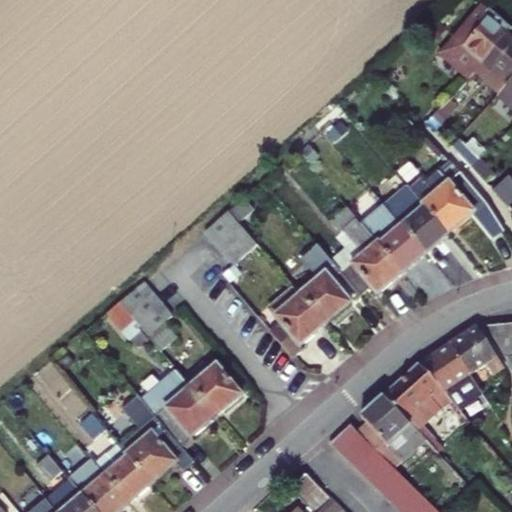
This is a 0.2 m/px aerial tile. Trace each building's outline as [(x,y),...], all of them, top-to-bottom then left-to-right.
[(481,65),(511,30),(511,28),(485,6),(445,50),(473,74),(476,70),(481,65)] [(505,86),(511,79),(511,30),(481,65),(505,86)] [(481,65),(476,70),(501,91),(505,86),(481,65)] [(511,79),(505,86),(501,91),(497,96),(507,105),(511,99),(511,79)] [(453,110),(446,104),(443,102),(422,126),(434,135),(453,110)] [(459,158),(474,171),(480,164),(465,151),(459,158)] [(397,178),(386,164),(368,181),(380,194),(397,178)] [(486,205),(467,181),(454,191),(440,175),(413,197),(414,199),(447,237),(486,205)] [(275,192),(285,183),(279,176),(269,185),(275,192)] [(212,246),(238,224),(254,211),(244,199),(228,212),(202,234),(212,246)] [(392,217),(425,255),(447,237),(414,199),(392,217)] [(360,225),(402,274),(425,255),(392,217),(383,206),(360,225)] [(377,296),(402,274),(360,225),(354,219),(339,231),(354,250),(334,267),(340,273),(359,296),(370,287),(377,296)] [(212,246),(222,257),(248,236),(238,224),(212,246)] [(222,257),(232,268),(257,247),(248,236),(222,257)] [(291,287),(324,327),(359,296),(340,273),(330,281),(314,262),(288,283),(291,287)] [(129,315),(154,294),(145,283),(119,304),(129,315)] [(299,349),(324,327),(291,287),(266,310),(279,325),(270,333),(293,360),(302,352),(299,349)] [(129,315),(138,327),(163,304),(154,294),(129,315)] [(148,338),(173,317),(163,304),(138,327),(148,338)] [(511,321),(489,325),(511,367),(511,321)] [(479,327),(451,344),(470,373),(485,363),(493,375),(504,367),(479,327)] [(169,329),(152,343),(160,353),(177,338),(169,329)] [(144,367),(160,353),(152,343),(136,357),(144,367)] [(476,381),(470,373),(451,344),(420,365),(450,402),(456,410),(466,404),(458,392),(476,381)] [(183,380),(215,418),(241,396),(215,365),(209,369),(204,363),(183,380)] [(383,398),(416,432),(450,402),(420,365),(383,398)] [(191,438),(215,418),(183,380),(179,376),(155,396),(165,408),(155,416),(180,447),(184,451),(194,442),(191,438)] [(389,463),(394,468),(425,442),(416,432),(383,398),(360,417),(366,424),(358,433),(362,437),(373,447),(380,455),(389,463)] [(103,406),(92,415),(105,431),(116,422),(103,406)] [(94,440),(105,431),(92,415),(81,425),(94,440)] [(180,447),(155,416),(119,447),(127,457),(151,484),(177,463),(171,455),(180,447)] [(358,433),(350,425),(329,444),(351,467),(373,447),(362,437),(358,433)] [(60,446),(48,456),(62,473),(74,463),(60,446)] [(373,447),(351,467),(360,475),(380,455),(373,447)] [(380,455),(360,475),(369,485),(389,463),(380,455)] [(51,482),(62,473),(48,456),(37,466),(51,482)] [(151,484),(127,457),(104,476),(127,504),(151,484)] [(389,463),(369,485),(378,493),(399,472),(394,468),(389,463)] [(399,472),(378,493),(387,502),(408,482),(399,472)] [(118,511),(127,504),(104,476),(82,496),(95,511),(118,511)] [(289,490),(311,511),(319,511),(330,502),(303,477),(289,490)] [(18,482),(3,495),(16,511),(31,498),(18,482)] [(408,482),(387,502),(397,511),(417,491),(408,482)] [(417,491),(397,511),(413,511),(426,499),(417,491)] [(95,511),(82,496),(62,511),(95,511)] [(426,499),(413,511),(433,511),(436,509),(426,499)] [(339,511),(342,510),(331,500),(330,502),(319,511),(339,511)]
